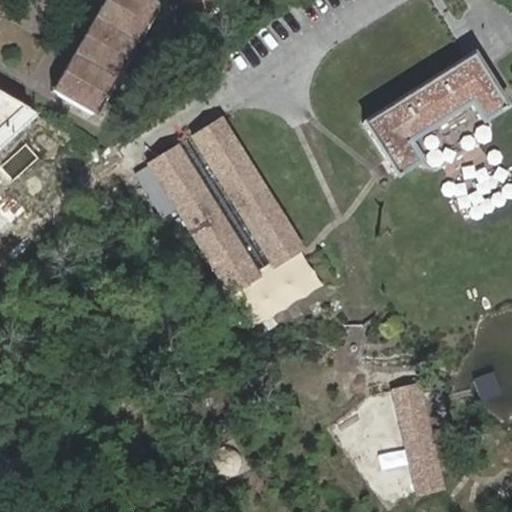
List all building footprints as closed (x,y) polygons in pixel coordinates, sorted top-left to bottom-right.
[(150,0),(106,0),(52,91),(94,114),(159,5),(150,0)] [(160,0),(196,21),(208,0),(160,0)] [(486,140),(492,123),(490,120),(508,108),(475,56),(365,124),(398,177),(418,164),(421,169),(436,171),(486,140)] [(222,117),(190,136),(272,268),(303,249),(222,117)] [(179,144),(147,163),(229,295),(260,276),(179,144)] [(388,338),(401,330),(395,320),(382,328),(388,338)] [(428,432),(416,387),(392,393),(402,432),(411,429),(412,436),(428,432)] [(436,465),(428,432),(412,436),(411,429),(402,432),(411,471),(436,465)] [(409,511),(445,511),(444,491),(408,494),(409,511)]
